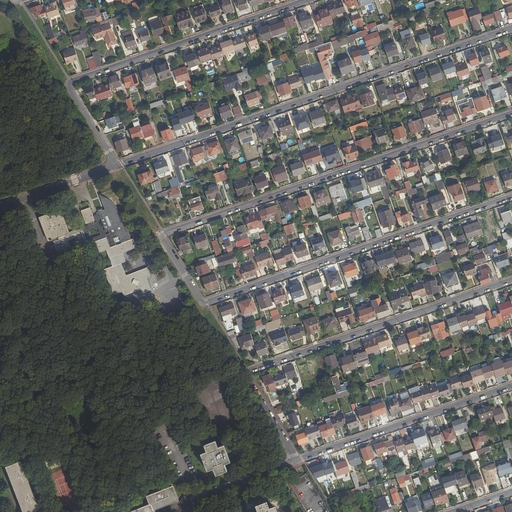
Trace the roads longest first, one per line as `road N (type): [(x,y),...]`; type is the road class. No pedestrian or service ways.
road 1 (residential): [(115,165),(511,28)]
road 2 (residential): [(162,238),(206,302),(511,196)]
road 3 (residential): [(511,279),(248,370),(298,459)]
road 4 (residential): [(162,238),(511,113)]
road 5 (residential): [(69,91),(71,81),(307,0)]
road 6 (residential): [(298,459),(511,385)]
road 7 (residential): [(188,511),(204,495),(298,459)]
road 8 (unclassified): [(115,165),(0,205)]
